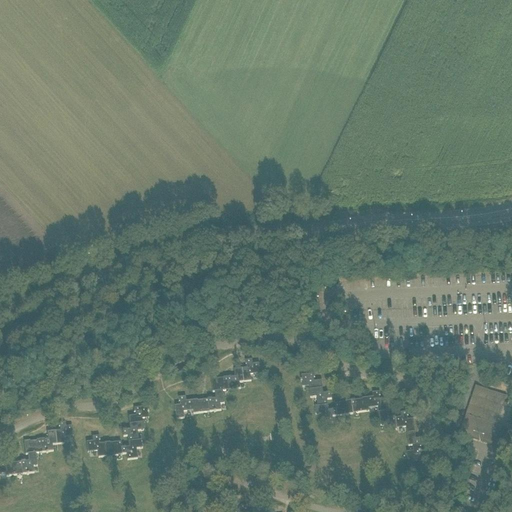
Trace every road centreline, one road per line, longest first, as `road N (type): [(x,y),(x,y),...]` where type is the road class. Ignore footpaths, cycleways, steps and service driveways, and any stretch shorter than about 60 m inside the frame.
road 1 (tertiary): [(0,315),(179,242),(321,229)]
road 2 (tertiary): [(511,204),(321,229)]
road 3 (tertiary): [(321,229),(357,236),(511,222)]
